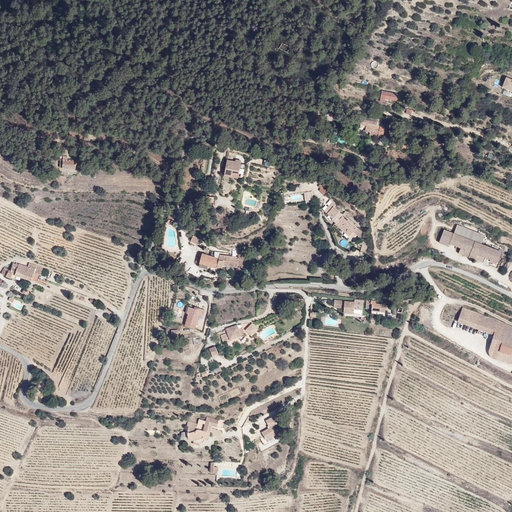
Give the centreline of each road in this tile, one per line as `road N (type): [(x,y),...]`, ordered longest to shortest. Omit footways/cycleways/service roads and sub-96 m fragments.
road 1 (unclassified): [(144,272),(188,128),(231,105),(364,109),(426,118),(508,145)]
road 2 (tertiary): [(144,272),(225,291),(313,284),(365,291),(433,262),(511,295)]
road 3 (tertiary): [(0,345),(26,362),(29,403),(89,404),(144,272)]
road 4 (unknown): [(281,285),(269,308),(214,331),(211,357),(233,357)]
